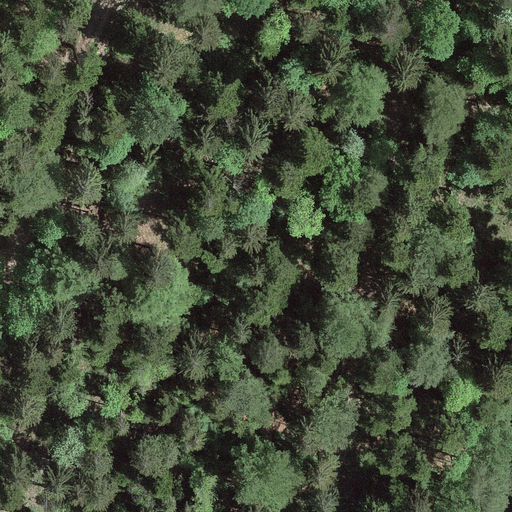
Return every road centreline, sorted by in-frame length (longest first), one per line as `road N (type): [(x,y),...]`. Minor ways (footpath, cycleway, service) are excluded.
road 1 (track): [(431,0),(324,511)]
road 2 (track): [(115,0),(0,280)]
